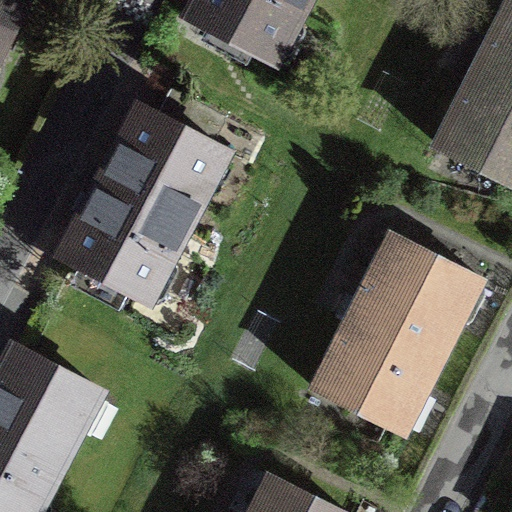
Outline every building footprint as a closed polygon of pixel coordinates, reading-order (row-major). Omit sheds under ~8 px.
[(0,0),(0,53),(26,0),(0,0)] [(195,0),(186,17),(273,63),(306,0),(195,0)] [(511,0),(438,146),(511,183),(511,0)] [(146,299),(225,150),(141,106),(62,255),(146,299)] [(313,387),(402,433),(482,278),(393,232),(313,387)] [(0,372),(0,511),(32,511),(98,389),(14,345),(0,372)] [(341,511),(271,476),(252,511),(341,511)]
